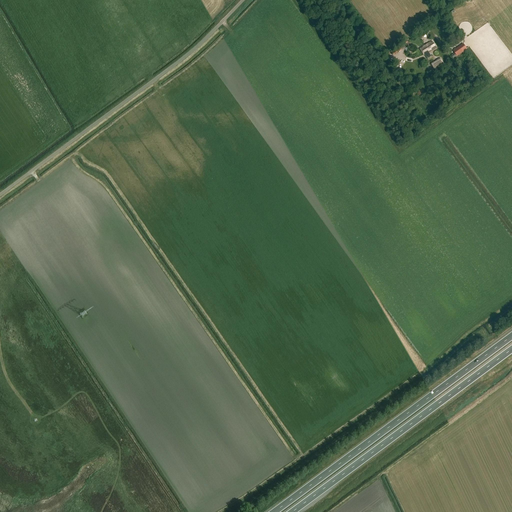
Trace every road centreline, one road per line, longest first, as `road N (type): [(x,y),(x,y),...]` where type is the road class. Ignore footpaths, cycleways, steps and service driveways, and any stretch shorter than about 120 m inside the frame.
road 1 (unclassified): [(0,194),(185,56),(243,0)]
road 2 (trunk): [(511,335),(274,511)]
road 3 (trunk): [(292,511),(511,349)]
